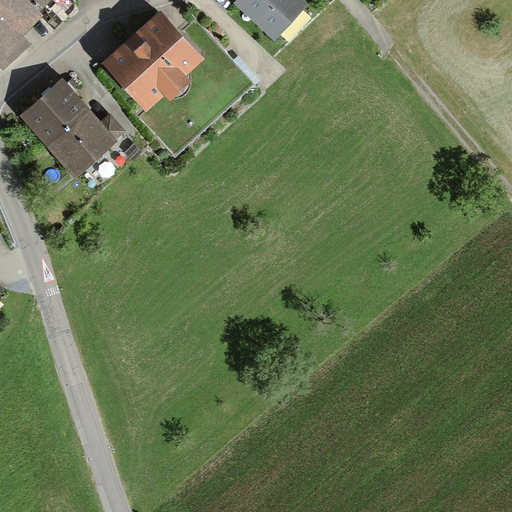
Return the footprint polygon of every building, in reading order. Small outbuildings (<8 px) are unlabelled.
[(0,0),(0,56),(6,62),(25,44),(12,30),(30,14),(19,3),(22,0),(0,0)] [(27,0),(35,8),(43,0),(27,0)] [(303,5),(297,0),(240,0),(277,34),(303,5)] [(162,14),(109,62),(146,102),(134,112),(175,157),(256,84),(191,13),(175,28),(162,14)] [(26,113),(51,142),(87,111),(80,103),(85,99),(80,93),(83,91),(72,79),(64,85),(62,82),(53,90),(50,86),(42,93),(45,97),(26,113)] [(100,126),(87,111),(51,142),(76,170),(122,131),(110,117),(100,126)]
